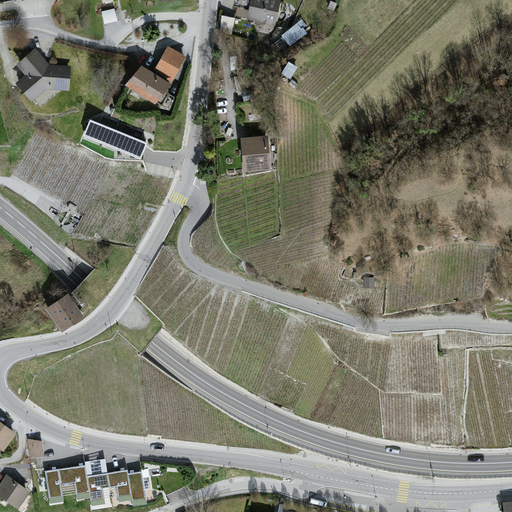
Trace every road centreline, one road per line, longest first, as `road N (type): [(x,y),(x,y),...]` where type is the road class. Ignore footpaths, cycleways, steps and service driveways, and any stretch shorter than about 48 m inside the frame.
road 1 (tertiary): [(0,207),(181,365),(259,412),(390,455),(511,462)]
road 2 (unclassified): [(511,327),(373,322),(195,268),(181,241),(202,202),(198,187),(185,181)]
road 3 (tertiary): [(313,475),(90,442),(38,421),(0,393)]
road 4 (tertiary): [(0,356),(70,339),(112,311),(185,181)]
road 5 (unclassified): [(162,511),(227,486),(304,488),(313,475)]
road 6 (tertiary): [(462,493),(313,475)]
road 7 (tertiary): [(185,181),(207,33)]
